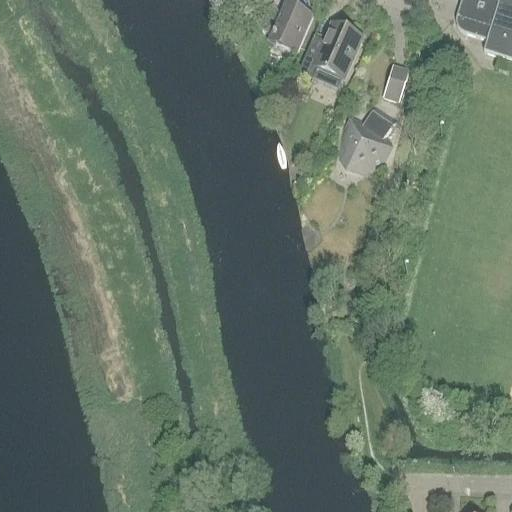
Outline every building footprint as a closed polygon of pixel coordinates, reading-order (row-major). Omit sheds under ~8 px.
[(511,63),(511,0),(462,0),(456,20),(456,22),(456,24),(457,26),(457,27),(458,29),(459,31),(460,33),(462,34),(463,35),(464,36),(466,37),(487,43),(484,54),(511,63)] [(262,33),(274,39),(274,40),(273,43),(297,54),(313,18),(288,8),(284,18),(279,17),(274,8),(254,19),(262,33)] [(342,81),(361,40),(332,27),(325,43),(314,39),(298,75),(312,82),(317,70),(342,81)] [(409,74),(393,69),(382,101),(399,106),(409,74)] [(376,109),(365,124),(349,122),(341,135),(339,160),(345,176),(361,176),(383,165),(394,153),(386,138),(396,123),(376,109)]
